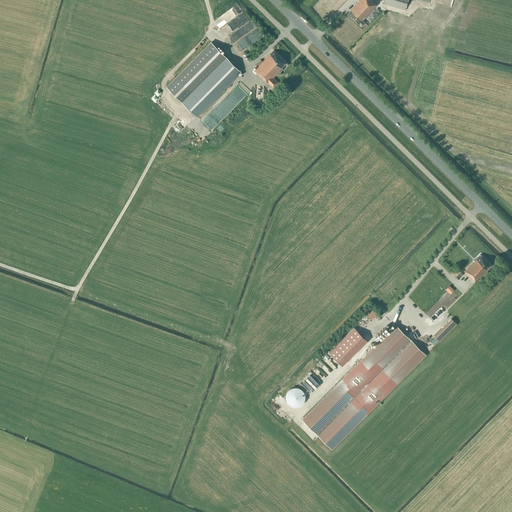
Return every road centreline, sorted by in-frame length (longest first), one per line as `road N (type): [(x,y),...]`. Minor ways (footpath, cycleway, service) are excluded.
road 1 (track): [(218,36),(165,80),(160,94),(177,113),(72,300)]
road 2 (unclassified): [(471,216),(284,31)]
road 3 (primary): [(480,204),(294,20)]
